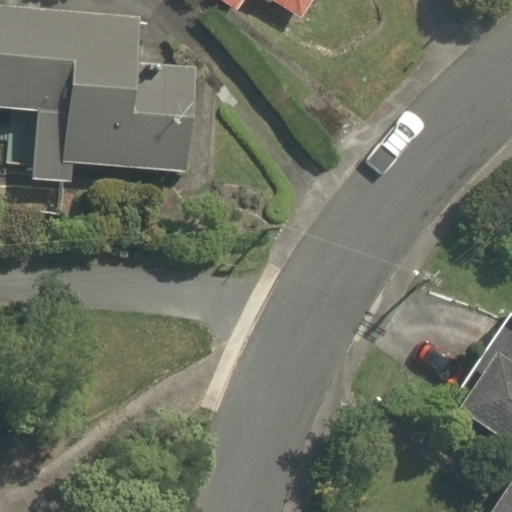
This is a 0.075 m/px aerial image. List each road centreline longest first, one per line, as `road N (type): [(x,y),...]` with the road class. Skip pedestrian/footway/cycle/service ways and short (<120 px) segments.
road 1 (unclassified): [(245,511),(332,281),(375,223),(511,81)]
road 2 (track): [(332,281),(0,253)]
